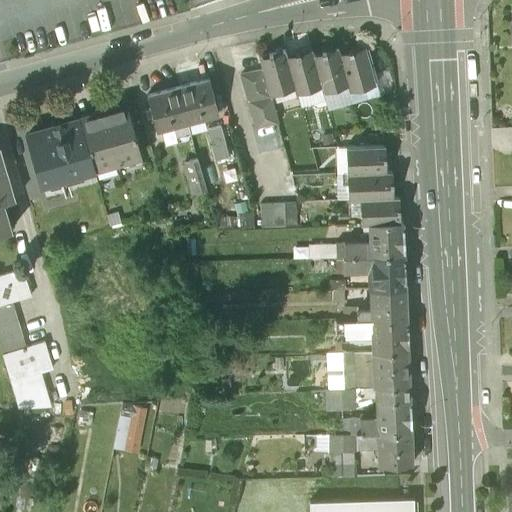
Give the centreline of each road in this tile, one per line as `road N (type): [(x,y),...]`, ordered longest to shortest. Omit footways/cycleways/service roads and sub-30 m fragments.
road 1 (secondary): [(463,511),(433,0)]
road 2 (tertiary): [(0,85),(302,0)]
